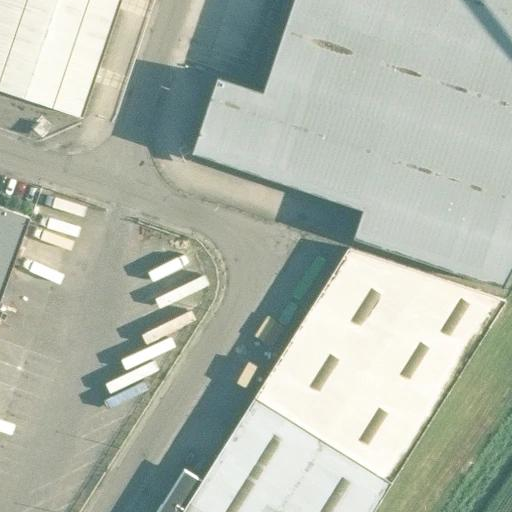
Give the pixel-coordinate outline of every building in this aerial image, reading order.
[(0,0),(0,88),(82,116),(121,0),(0,0)] [(511,265),(511,0),(291,0),(262,90),(217,75),(191,151),(362,208),(352,236),(502,286),(511,265)] [(0,206),(0,301),(30,217),(0,206)] [(372,511),(506,299),(347,247),(201,480),(184,470),(157,511),(372,511)] [(122,307),(148,294),(143,284),(117,297),(122,307)]
